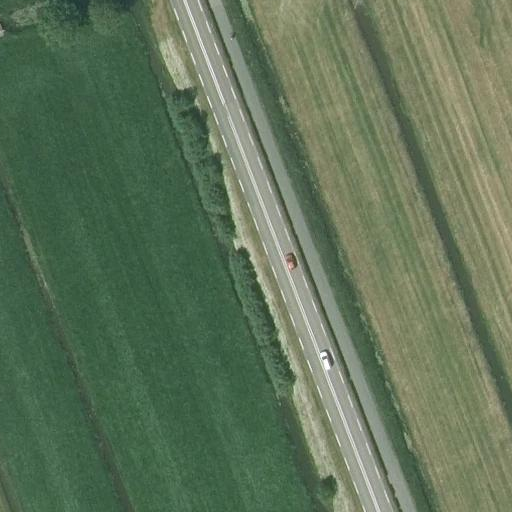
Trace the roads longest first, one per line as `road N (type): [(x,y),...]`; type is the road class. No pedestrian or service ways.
road 1 (primary): [(377,511),(183,0)]
road 2 (unclassified): [(407,511),(214,0)]
